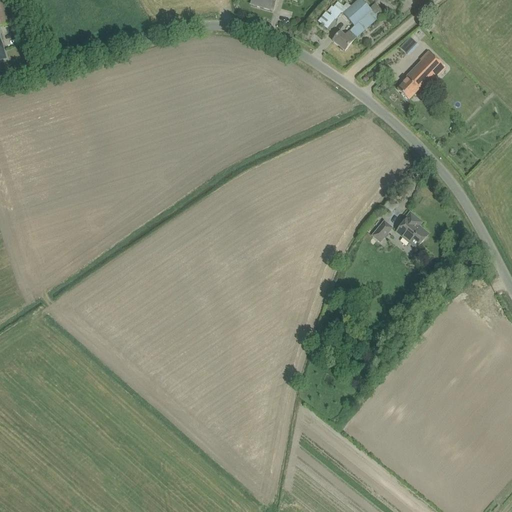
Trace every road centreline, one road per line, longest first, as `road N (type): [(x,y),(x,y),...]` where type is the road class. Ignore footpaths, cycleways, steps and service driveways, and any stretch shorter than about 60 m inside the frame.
road 1 (unclassified): [(511,300),(450,186),(344,85),(257,33),(198,29),(0,89)]
road 2 (track): [(344,85),(439,0)]
